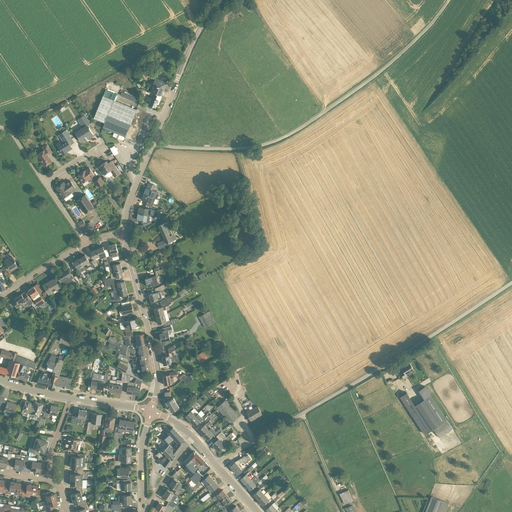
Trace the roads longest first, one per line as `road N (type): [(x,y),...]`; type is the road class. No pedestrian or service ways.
road 1 (unclassified): [(151,142),(229,149),(286,136),(375,79),(450,0)]
road 2 (unclassified): [(214,464),(511,280)]
road 3 (track): [(197,33),(185,30),(3,128)]
road 4 (tertiary): [(151,410),(155,357),(122,233)]
road 5 (tertiary): [(151,142),(194,38),(229,0)]
